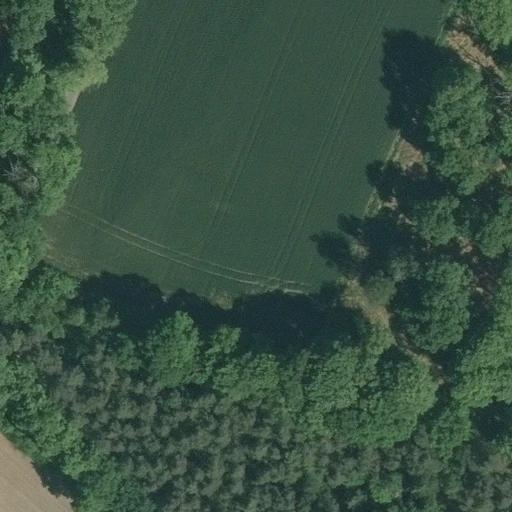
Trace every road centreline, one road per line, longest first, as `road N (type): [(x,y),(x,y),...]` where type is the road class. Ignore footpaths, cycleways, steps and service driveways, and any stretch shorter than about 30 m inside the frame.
road 1 (track): [(0,247),(127,0)]
road 2 (unclassified): [(117,511),(0,410)]
